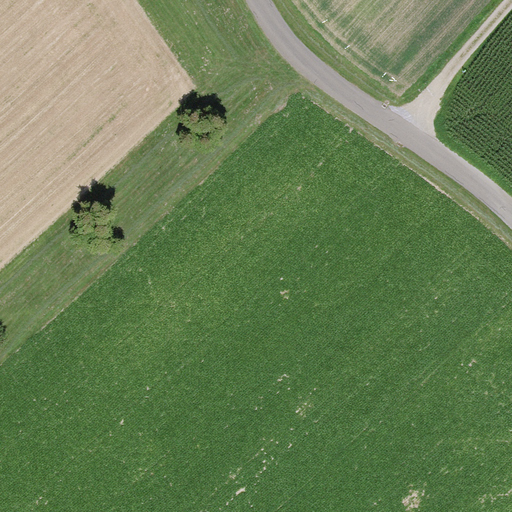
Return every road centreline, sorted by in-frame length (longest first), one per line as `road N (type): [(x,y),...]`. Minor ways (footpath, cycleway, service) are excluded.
road 1 (unclassified): [(511,212),(319,75),(288,44),(263,0)]
road 2 (track): [(401,132),(511,3)]
